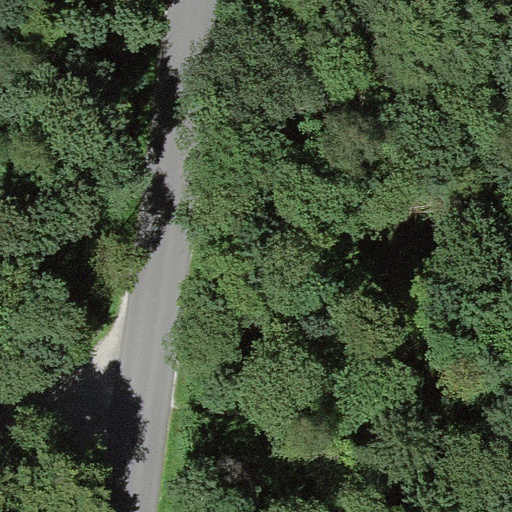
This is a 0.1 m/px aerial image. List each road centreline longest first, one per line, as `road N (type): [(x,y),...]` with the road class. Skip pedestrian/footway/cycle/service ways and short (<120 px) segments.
road 1 (unclassified): [(126,511),(194,0)]
road 2 (track): [(0,430),(142,396)]
